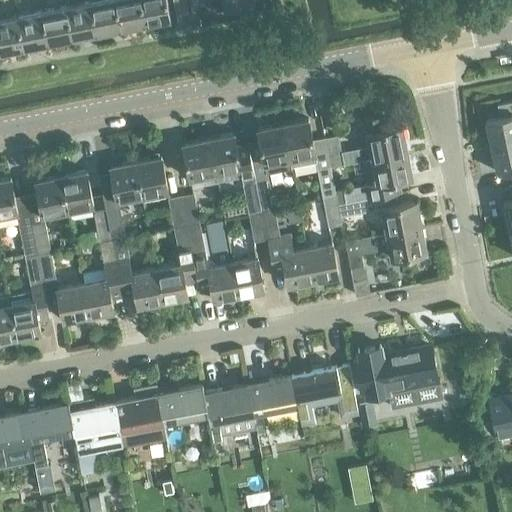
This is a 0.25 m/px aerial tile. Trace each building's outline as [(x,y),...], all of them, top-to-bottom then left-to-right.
[(116,0),(95,0),(91,1),(98,34),(122,29),(116,0)] [(116,0),(122,29),(146,24),(141,0),(116,0)] [(167,0),(141,0),(146,24),(171,19),(167,0)] [(191,25),(185,0),(173,0),(179,27),(191,25)] [(238,6),(255,3),(254,0),(222,0),(224,9),(238,6)] [(73,39),(98,34),(91,1),(67,6),(73,39)] [(67,6),(42,10),(49,43),(73,39),(67,6)] [(223,19),(240,16),(238,6),(224,9),(221,9),(223,19)] [(24,48),(49,43),(42,10),(18,15),(24,48)] [(0,53),(24,48),(18,15),(0,18),(0,53)] [(486,120),(492,148),(511,144),(511,101),(497,104),(500,117),(486,120)] [(358,161),(363,160),(407,151),(402,125),(382,129),(379,116),(364,119),(367,132),(369,145),(356,148),(358,161)] [(308,118),(283,123),(289,158),(291,167),(316,162),(322,195),(335,193),(335,190),(330,166),(325,137),(312,139),(308,118)] [(264,163),(289,158),(283,123),(257,128),(264,163)] [(234,133),(208,138),(215,173),(217,180),(242,176),(243,182),(242,183),(248,210),(261,208),(256,180),(248,142),(236,144),(234,133)] [(343,164),(338,134),(325,137),(330,166),(343,164)] [(190,178),(215,173),(208,138),(183,143),(190,178)] [(497,172),(510,169),(511,176),(511,144),(492,148),(497,172)] [(365,187),(366,195),(377,194),(377,196),(400,192),(398,179),(412,177),(407,151),(363,160),(366,172),(374,170),(376,182),(364,184),(365,187)] [(161,155),(136,160),(142,195),(168,190),(161,155)] [(119,200),(142,195),(136,160),(110,165),(111,172),(117,200),(119,200)] [(87,170),(61,175),(68,210),(94,205),(87,170)] [(111,172),(99,175),(106,209),(112,237),(125,234),(121,213),(119,200),(117,200),(111,172)] [(38,192),(26,194),(38,251),(50,249),(43,215),(68,210),(61,175),(36,180),(38,192)] [(11,177),(0,178),(0,224),(19,221),(25,254),(38,251),(26,194),(15,196),(11,177)] [(269,178),(256,180),(261,208),(274,205),(269,178)] [(511,199),(503,201),(509,229),(511,228),(511,181),(510,182),(511,188),(511,199)] [(335,193),(337,203),(351,200),(366,197),(366,195),(365,187),(364,184),(335,190),(335,193)] [(194,192),(181,195),(186,222),(199,220),(194,192)] [(335,193),(322,195),(328,226),(341,224),(340,216),(337,203),(335,193)] [(169,197),(168,197),(173,225),(186,222),(181,195),(169,197)] [(369,211),(366,197),(351,200),(337,203),(340,216),(369,211)] [(381,206),(386,232),(421,225),(416,200),(381,206)] [(274,205),(261,208),(267,239),(274,274),(287,272),(289,284),(313,279),(307,246),(293,249),(290,232),(279,235),(274,205)] [(261,208),(248,210),(254,241),(267,239),(261,208)] [(106,209),(94,212),(99,239),(112,237),(106,209)] [(206,219),(211,243),(227,240),(223,216),(206,219)] [(199,220),(186,222),(198,281),(199,288),(211,286),(213,298),(239,293),(232,261),(207,265),(204,251),(205,250),(199,220)] [(180,262),(156,267),(163,300),(188,295),(185,283),(198,281),(186,222),(173,225),(180,262)] [(426,251),(421,225),(386,232),(345,240),(350,269),(364,267),(361,254),(389,248),(391,258),(426,251)] [(125,234),(112,237),(123,296),(136,294),(138,304),(163,300),(156,267),(132,271),(125,234)] [(106,277),(82,281),(88,315),(113,310),(111,299),(123,296),(112,237),(99,239),(106,277)] [(332,241),(307,246),(313,279),(338,274),(332,241)] [(50,249),(38,251),(44,282),(56,279),(52,256),(50,249)] [(32,290),(8,294),(16,336),(41,331),(39,320),(50,318),(44,282),(38,251),(25,254),(26,261),(32,290)] [(258,256),(232,261),(239,293),(264,288),(258,256)] [(355,292),(368,290),(364,267),(350,269),(355,292)] [(63,319),(88,315),(82,281),(57,286),(63,319)] [(0,339),(16,336),(8,294),(0,295),(0,339)] [(359,358),(355,359),(361,390),(365,390),(367,396),(389,391),(392,408),(442,398),(431,345),(385,354),(383,344),(357,349),(359,358)] [(348,364),(292,374),(299,409),(298,409),(301,425),(314,422),(311,407),(338,402),(341,417),(358,413),(357,405),(348,364)] [(292,374),(248,383),(255,417),(298,409),(299,409),(292,374)] [(248,383),(204,391),(209,418),(208,418),(210,426),(255,417),(248,383)] [(135,396),(113,401),(122,446),(167,438),(165,426),(158,392),(157,384),(134,388),(135,396)] [(203,384),(158,392),(165,426),(208,418),(209,418),(204,391),(203,384)] [(491,408),(481,410),(485,434),(496,432),(497,435),(511,431),(511,392),(489,396),(491,408)] [(69,401),(68,401),(75,436),(76,444),(81,472),(94,470),(96,451),(122,446),(113,401),(96,404),(94,396),(69,401)] [(68,401),(24,410),(31,444),(33,454),(35,466),(48,464),(43,442),(75,436),(68,401)] [(369,403),(359,405),(363,424),(373,423),(369,403)] [(24,410),(0,414),(0,450),(31,444),(24,410)] [(263,416),(255,418),(258,432),(266,431),(264,424),(263,416)] [(218,425),(210,427),(213,441),(221,440),(219,432),(218,425)] [(172,480),(164,481),(166,493),(174,492),(172,480)] [(95,492),(87,494),(90,511),(98,509),(95,492)] [(282,498),(275,499),(277,508),(284,507),(282,498)] [(253,511),(266,511),(265,502),(252,505),(253,511)]
